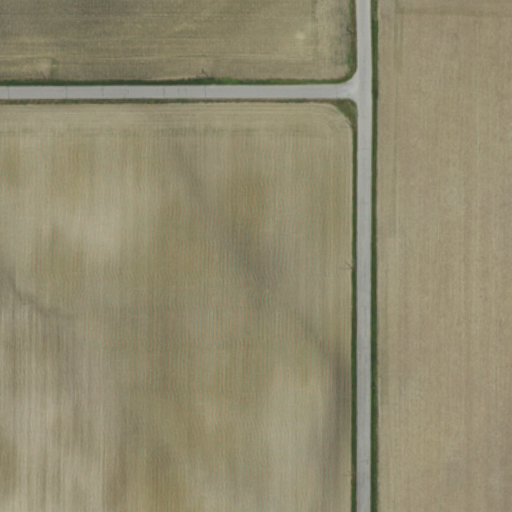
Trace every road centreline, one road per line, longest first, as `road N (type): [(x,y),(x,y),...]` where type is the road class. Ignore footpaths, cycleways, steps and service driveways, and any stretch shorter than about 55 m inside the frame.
road 1 (residential): [(362,511),(360,0)]
road 2 (residential): [(361,90),(0,92)]
